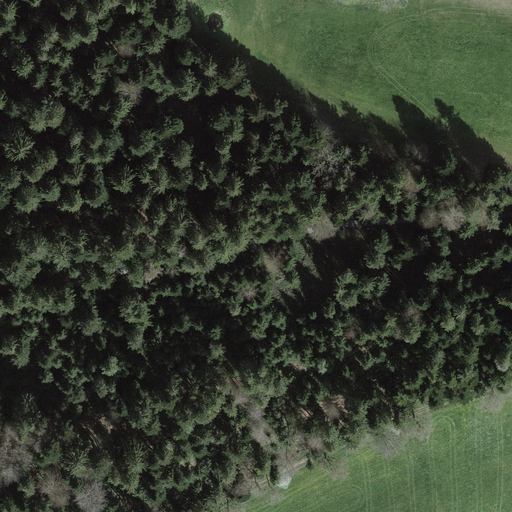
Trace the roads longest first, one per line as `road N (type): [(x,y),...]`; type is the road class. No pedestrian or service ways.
road 1 (unclassified): [(511,213),(310,228),(0,306)]
road 2 (track): [(0,83),(229,141),(401,152)]
road 3 (track): [(511,384),(445,402),(217,511)]
